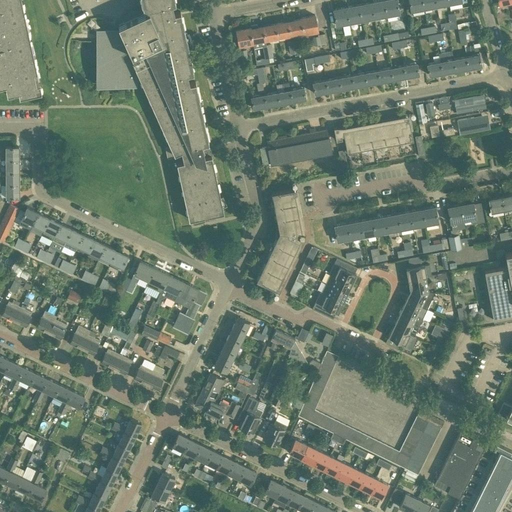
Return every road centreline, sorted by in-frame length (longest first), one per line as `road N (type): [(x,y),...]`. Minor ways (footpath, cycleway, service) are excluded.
road 1 (residential): [(230,285),(43,197),(35,140),(21,128),(0,128)]
road 2 (residential): [(237,128),(503,77)]
road 3 (residential): [(359,511),(167,417)]
road 4 (residential): [(317,202),(511,171)]
road 5 (residential): [(167,417),(0,336)]
road 6 (residential): [(354,369),(511,438)]
road 7 (residential): [(230,285),(386,349)]
road 8 (residential): [(230,285),(256,219),(237,128)]
road 9 (residential): [(167,417),(230,285)]
